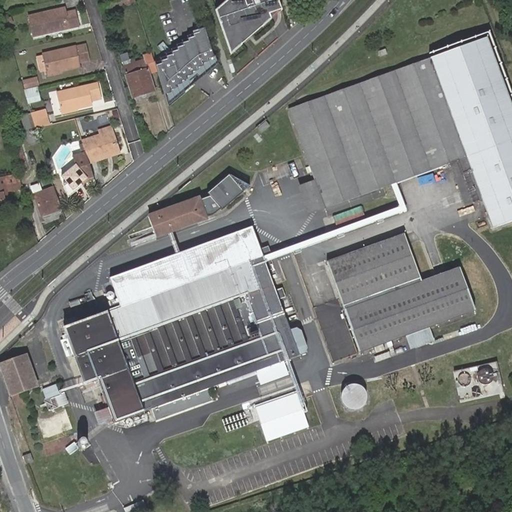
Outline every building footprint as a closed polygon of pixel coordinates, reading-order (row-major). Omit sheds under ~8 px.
[(135,3),(134,0),(118,0),(99,6),(101,13),(135,3)] [(278,0),(227,0),(216,10),(232,54),(271,19),(270,13),(282,9),(278,0)] [(47,31),(64,27),(65,30),(78,27),(74,11),(65,14),(63,8),(26,16),(30,36),(38,35),(40,35),(48,34),(47,31)] [(194,83),(217,63),(204,24),(204,27),(214,56),(207,58),(208,61),(202,63),(203,66),(197,68),(198,70),(191,72),(192,75),(186,77),(187,79),(181,81),(181,84),(175,86),(176,89),(170,90),(171,93),(164,95),(168,105),(171,103),(168,99),(182,87),(191,80),(194,83)] [(199,31),(207,58),(214,56),(204,27),(198,29),(199,31)] [(193,36),(202,63),(208,61),(207,58),(199,31),(193,33),(193,36)] [(188,40),(197,68),(203,66),(202,63),(193,36),(187,38),(188,40)] [(489,214),(511,206),(511,105),(487,38),(289,110),(314,181),(324,210),(392,185),(396,183),(468,157),(489,214)] [(183,45),(191,72),(198,70),(197,68),(188,40),(182,43),(183,45)] [(177,50),(186,77),(192,75),(191,72),(183,45),(176,47),(177,50)] [(46,75),(77,68),(76,64),(87,62),(83,46),(41,55),(46,75)] [(172,54),(181,81),(187,79),(186,77),(177,50),(171,52),(172,54)] [(118,56),(133,98),(154,92),(148,75),(156,72),(151,59),(144,61),(143,60),(130,65),(126,54),(118,56)] [(167,59),(175,86),(181,84),(181,81),(172,54),(166,56),(167,59)] [(161,63),(170,90),(176,89),(175,86),(167,59),(160,61),(161,63)] [(155,65),(164,95),(171,93),(170,90),(161,63),(155,65)] [(186,92),(195,84),(194,83),(191,80),(182,87),(186,92)] [(59,112),(90,105),(90,102),(99,100),(95,85),(55,93),(59,112)] [(171,103),(171,104),(186,92),(182,87),(168,99),(171,103)] [(39,90),(25,94),(28,104),(41,100),(39,90)] [(46,108),(31,113),(35,127),(51,124),(46,108)] [(22,119),(27,138),(36,135),(31,116),(22,119)] [(97,131),(99,136),(111,132),(110,128),(97,131)] [(99,136),(81,141),(84,155),(87,162),(95,159),(96,161),(104,158),(104,157),(118,153),(111,132),(99,136)] [(14,148),(20,174),(28,171),(21,146),(14,148)] [(62,186),(67,200),(81,188),(79,186),(85,181),(91,179),(87,162),(84,155),(71,158),(74,168),(61,180),(65,185),(62,186)] [(243,191),(228,174),(206,193),(209,196),(199,200),(198,198),(149,217),(157,238),(206,219),(206,218),(213,215),(220,209),(221,210),(243,191)] [(1,193),(0,187),(0,185),(12,184),(13,189),(19,188),(17,178),(0,180),(0,203),(7,202),(6,193),(1,193)] [(324,210),(314,181),(297,187),(308,215),(324,210)] [(277,252),(263,257),(265,262),(279,257),(406,210),(396,183),(392,185),(400,207),(277,252)] [(60,209),(55,191),(43,195),(40,187),(32,190),(41,217),(50,215),(49,212),(60,209)] [(511,222),(511,206),(489,214),(494,229),(511,222)] [(112,423),(113,425),(142,415),(141,414),(152,410),(156,421),(213,400),(209,390),(256,373),(285,363),(299,358),(298,357),(306,353),(307,348),(301,331),(296,328),(289,331),(263,257),(252,227),(110,279),(121,308),(64,329),(84,387),(98,382),(107,408),(112,423)] [(431,327),(474,311),(458,269),(420,282),(404,234),(326,261),(361,353),(408,335),(431,327)] [(431,327),(408,335),(408,341),(413,355),(415,359),(438,351),(437,348),(431,332),(431,327)] [(36,388),(24,354),(0,362),(0,369),(10,397),(36,388)] [(497,361),(453,372),(460,403),(504,392),(497,361)] [(285,363),(256,373),(260,386),(289,376),(285,363)] [(55,385),(43,389),(47,399),(55,396),(59,395),(55,385)] [(346,407),(351,409),(356,409),(360,407),(364,404),(365,400),(365,395),(364,390),(360,387),(355,385),(351,385),(347,386),(343,389),(342,392),(341,397),(342,402),(343,405),(346,407)] [(449,403),(448,388),(417,390),(418,406),(449,403)] [(68,404),(64,393),(59,395),(55,396),(59,407),(68,404)] [(46,400),(50,411),(59,407),(55,396),(47,399),(46,400)] [(112,423),(107,408),(94,413),(99,427),(112,423)] [(43,414),(51,440),(66,436),(58,409),(43,414)] [(230,417),(233,427),(247,423),(244,413),(230,417)] [(81,450),(83,450),(84,450),(86,449),(87,448),(88,446),(88,444),(87,441),(86,440),(83,439),(81,439),(79,440),(78,441),(77,443),(77,444),(77,446),(78,447),(79,448),(81,450)] [(70,456),(79,448),(74,442),(65,449),(70,456)] [(25,464),(33,462),(30,452),(22,455),(25,464)]
